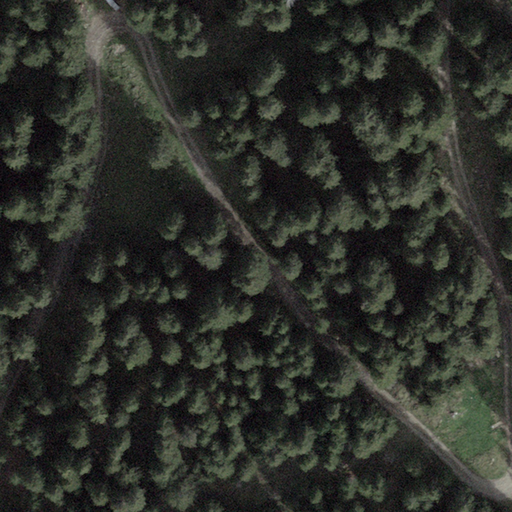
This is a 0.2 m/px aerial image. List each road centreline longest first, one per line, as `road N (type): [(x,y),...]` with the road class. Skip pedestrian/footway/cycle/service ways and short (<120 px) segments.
road 1 (track): [(0,406),(96,154),(100,32),(129,23),(143,34),(217,202),(351,373),(466,475),(491,488),(511,479)]
road 2 (track): [(511,369),(509,317),(448,118),(445,0)]
